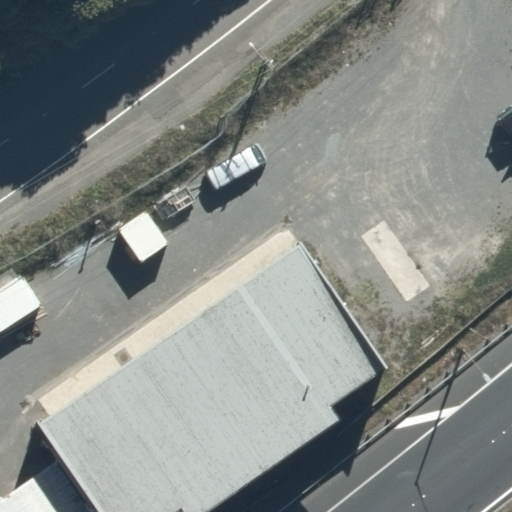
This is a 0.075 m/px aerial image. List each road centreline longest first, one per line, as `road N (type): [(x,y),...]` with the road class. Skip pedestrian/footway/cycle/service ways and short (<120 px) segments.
road 1 (unknown): [(462,0),(410,118),(0,401)]
road 2 (residential): [(0,159),(157,71),(236,0)]
road 3 (trunk): [(401,511),(511,423)]
